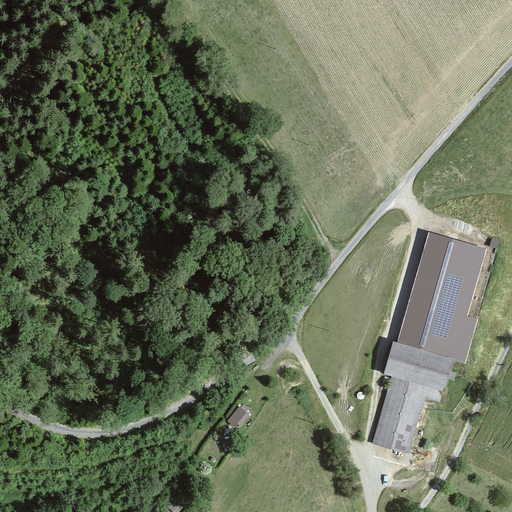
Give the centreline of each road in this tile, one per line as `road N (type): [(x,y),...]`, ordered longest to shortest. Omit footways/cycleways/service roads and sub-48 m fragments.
road 1 (track): [(0,404),(54,430),(119,430),(157,419),(290,335)]
road 2 (track): [(420,511),(436,495),(511,336)]
road 3 (track): [(0,96),(86,0)]
